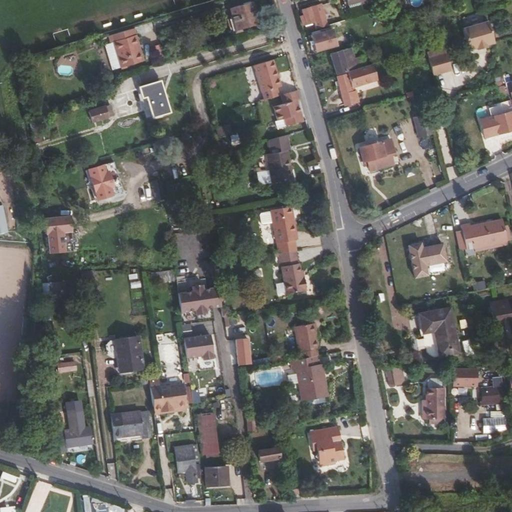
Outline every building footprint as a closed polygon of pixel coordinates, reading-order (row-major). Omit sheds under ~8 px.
[(258,24),(252,2),(230,8),(236,31),(258,24)] [(327,23),(320,2),(303,7),(304,13),(301,14),(303,23),(307,22),(311,20),(313,20),(315,27),(322,25),(327,23)] [(493,38),(489,22),(487,16),(460,22),(467,44),(493,38)] [(143,57),(134,26),(109,34),(111,41),(114,40),(121,64),(143,57)] [(336,43),(332,27),(311,32),(315,49),(336,43)] [(330,52),(336,72),(365,63),(363,57),(356,59),(355,58),(344,61),(340,49),(330,52)] [(425,55),(430,70),(449,64),(446,55),(444,49),(425,55)] [(281,86),(273,59),(252,66),(263,100),(266,99),(279,95),(277,87),(281,86)] [(371,64),(347,71),(352,87),(376,80),(371,64)] [(352,87),(347,71),(336,74),(343,102),(357,98),(355,87),(352,88),(352,87)] [(166,111),(158,81),(141,86),(144,93),(146,93),(152,115),(166,111)] [(507,91),(505,85),(504,81),(497,83),(499,93),(507,91)] [(301,114),(298,100),(300,99),(297,89),(281,95),(283,102),(274,105),(277,118),(284,117),(284,120),(301,114)] [(511,107),(509,100),(508,96),(486,102),(490,113),(509,108),(511,107)] [(115,114),(112,103),(96,108),(99,119),(115,114)] [(511,126),(511,118),(509,108),(490,113),(478,116),(483,134),(511,126)] [(432,129),(427,110),(418,112),(423,131),(432,129)] [(423,131),(418,112),(413,114),(417,132),(423,131)] [(50,121),(48,114),(37,117),(39,124),(50,121)] [(286,125),(303,120),(301,114),(284,120),(286,125)] [(294,148),(292,136),(274,141),(276,151),(289,149),(292,149),(294,148)] [(390,146),(388,136),(373,140),(376,151),(391,147),(390,146)] [(376,151),(373,140),(356,144),(359,155),(376,151)] [(392,162),(389,151),(391,151),(391,149),(391,147),(376,151),(359,155),(360,159),(365,157),(367,168),(392,162)] [(291,163),(289,149),(276,151),(271,152),(275,182),(297,177),(295,163),(291,163)] [(100,173),(116,168),(121,182),(119,182),(121,190),(130,187),(122,159),(95,166),(99,182),(102,181),(100,173)] [(121,182),(116,168),(100,173),(102,181),(99,182),(103,195),(121,190),(119,182),(121,182)] [(169,195),(168,176),(159,178),(161,196),(169,195)] [(155,179),(136,183),(140,203),(159,199),(155,179)] [(296,241),(294,222),(297,222),(295,207),(274,210),(279,243),(296,241)] [(506,240),(502,219),(469,225),(471,232),(463,233),(465,243),(467,255),(475,254),(474,246),(506,240)] [(471,232),(469,225),(456,227),(460,244),(465,243),(463,233),(471,232)] [(208,230),(188,233),(191,254),(211,251),(208,230)] [(447,257),(444,239),(422,242),(425,260),(447,257)] [(308,291),(306,277),(303,277),(302,271),(299,250),(281,253),(288,295),(308,291)] [(192,291),(178,292),(180,313),(194,311),(194,314),(207,313),(207,308),(221,306),(219,287),(204,289),(203,284),(191,286),(192,291)] [(511,331),(511,303),(505,305),(504,299),(487,301),(490,319),(508,316),(511,332),(511,331)] [(459,349),(451,305),(421,311),(424,329),(427,347),(435,354),(440,353),(459,349)] [(221,323),(221,318),(186,320),(186,326),(221,323)] [(304,349),(305,357),(321,355),(320,347),(322,347),(318,322),(299,325),(302,350),(304,349)] [(223,336),(221,323),(186,326),(188,340),(223,336)] [(146,366),(143,333),(125,335),(128,368),(146,366)] [(128,368),(125,335),(120,336),(122,369),(128,368)] [(249,361),(247,335),(235,337),(235,338),(237,362),(249,361)] [(223,336),(188,340),(194,402),(227,398),(241,397),(241,392),(238,367),(237,362),(235,338),(223,339),(223,336)] [(329,390),(325,363),(322,363),(321,355),(305,357),(294,359),(295,367),(299,366),(303,394),(329,390)] [(404,378),(400,360),(391,361),(394,380),(404,378)] [(394,380),(391,361),(386,362),(389,381),(394,380)] [(475,379),(476,365),(463,364),(461,378),(475,379)] [(441,414),(441,383),(424,382),(424,395),(424,401),(420,401),(420,414),(427,414),(438,414),(441,414)] [(496,395),(497,383),(478,382),(476,394),(496,395)] [(185,385),(152,387),(155,412),(174,410),(173,408),(187,406),(185,385)] [(304,399),(329,394),(329,390),(303,394),(304,399)] [(245,435),(241,397),(227,398),(230,436),(245,435)] [(81,399),(64,402),(67,428),(58,429),(61,452),(66,451),(65,447),(93,443),(90,425),(85,426),(81,399)] [(216,429),(214,403),(197,405),(199,431),(216,429)] [(505,432),(504,407),(490,407),(490,432),(505,432)] [(254,430),(253,415),(244,416),(246,430),(254,430)] [(154,447),(151,421),(111,425),(113,446),(144,444),(144,448),(154,447)] [(165,427),(166,437),(177,435),(176,425),(165,427)] [(341,452),(344,448),(341,446),(340,438),(335,439),(333,425),(309,429),(313,449),(317,449),(317,453),(314,456),(318,459),(322,458),(323,466),(335,464),(335,461),(343,459),(341,452)] [(218,450),(216,429),(199,431),(201,451),(218,450)] [(194,480),(193,459),(197,459),(197,443),(175,444),(176,469),(184,468),(185,480),(194,480)] [(278,456),(277,446),(257,449),(258,460),(278,456)] [(225,482),(224,467),(204,468),(205,483),(225,482)]
